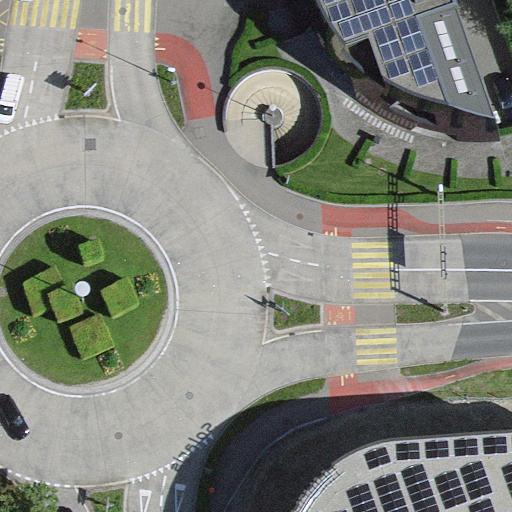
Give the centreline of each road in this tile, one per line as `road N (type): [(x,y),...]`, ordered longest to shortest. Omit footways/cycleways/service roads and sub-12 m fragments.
road 1 (primary): [(210,367),(359,342),(511,329)]
road 2 (primary): [(511,287),(354,268),(215,234)]
road 3 (primary): [(49,0),(3,183)]
road 4 (primary): [(147,167),(132,0)]
road 5 (primary): [(147,167),(72,156),(3,183)]
road 6 (primary): [(210,367),(225,328),(228,280),(215,234)]
